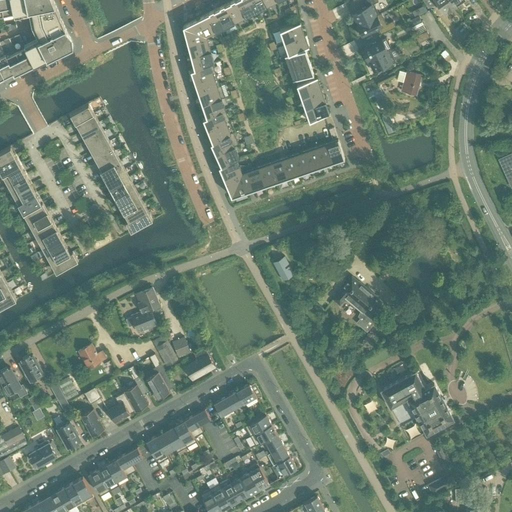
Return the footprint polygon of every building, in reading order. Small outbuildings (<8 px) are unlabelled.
[(14,14),(15,14),(12,0),(0,0),(4,16),(14,14)] [(12,0),(15,14),(28,11),(25,0),(12,0)] [(42,39),(38,41),(47,59),(73,46),(73,45),(70,36),(65,28),(53,0),(25,0),(28,11),(32,10),(35,25),(41,39),(42,39)] [(226,4),(225,4),(234,23),(235,22),(234,22),(245,17),(236,0),(234,0),(231,2),(229,3),(227,4),(226,4)] [(236,0),(245,17),(245,16),(251,13),(255,11),(256,12),(249,0),(236,0)] [(249,0),(256,12),(256,11),(262,8),(266,6),(266,7),(267,6),(263,0),(249,0)] [(357,24),(358,25),(379,14),(374,4),(378,1),(377,0),(365,0),(364,1),(367,6),(365,7),(352,14),(357,24)] [(423,0),(424,1),(424,0),(432,0),(434,2),(435,1),(439,5),(444,13),(447,10),(448,11),(455,6),(454,5),(450,0),(423,0)] [(215,10),(224,28),(224,27),(234,22),(234,23),(225,4),(224,5),(220,7),(218,8),(218,9),(216,9),(215,10)] [(205,15),(204,15),(213,33),(217,31),(223,27),(223,28),(224,28),(215,10),(214,10),(209,13),(207,14),(205,15)] [(357,24),(357,25),(363,36),(373,31),(376,30),(378,29),(380,34),(396,26),(393,20),(386,23),(381,13),(379,14),(358,25),(357,24)] [(186,24),(183,26),(187,40),(188,43),(188,44),(207,39),(207,38),(206,39),(206,36),(212,33),(213,33),(204,15),(203,15),(204,16),(202,17),(200,18),(199,17),(193,21),(186,24)] [(415,17),(407,21),(411,27),(422,21),(419,15),(415,17)] [(280,29),(284,42),(304,35),(302,28),(301,25),(300,23),(301,23),(300,22),(280,29)] [(415,36),(418,43),(430,37),(427,31),(415,36)] [(304,35),(284,42),(288,54),(305,48),(309,47),(308,46),(308,45),(306,40),(305,38),(305,37),(304,35)] [(373,44),(362,49),(368,61),(368,60),(389,49),(390,50),(392,49),(386,37),(375,42),(372,43),(373,44)] [(207,39),(188,44),(190,52),(191,55),(210,50),(209,48),(207,39)] [(38,41),(26,47),(35,65),(47,59),(38,41)] [(25,47),(16,52),(25,69),(35,65),(26,47),(25,47)] [(288,54),(285,56),(286,56),(287,59),(289,66),(290,67),(289,68),(309,61),(309,60),(308,57),(307,54),(305,48),(288,54)] [(389,49),(368,60),(374,71),(378,69),(395,61),(390,50),(389,49)] [(210,50),(191,55),(193,64),(194,64),(194,66),(194,67),(194,68),(194,69),(212,63),(214,62),(213,62),(212,60),(210,51),(210,50)] [(5,55),(15,75),(25,69),(16,52),(7,57),(5,55)] [(0,57),(0,69),(4,77),(13,73),(15,75),(5,55),(0,57)] [(309,61),(289,68),(290,68),(293,78),(294,79),(293,79),(293,80),(296,79),(314,73),(313,72),(312,69),(311,66),(309,61)] [(194,68),(191,70),(193,78),(194,78),(194,79),(195,81),(194,81),(195,81),(216,74),(215,74),(215,72),(212,63),(194,69),(194,68)] [(401,90),(408,92),(408,94),(412,95),(413,93),(416,94),(421,74),(410,71),(410,72),(406,71),(406,72),(399,70),(397,80),(403,82),(401,90)] [(216,74),(195,81),(197,89),(198,89),(198,90),(199,92),(198,92),(198,93),(211,89),(221,85),(219,86),(217,79),(215,75),(216,75),(216,74)] [(297,84),(301,96),(321,89),(317,77),(297,84)] [(211,89),(198,93),(201,101),(202,102),(202,103),(202,104),(221,98),(225,97),(225,96),(224,97),(220,86),(221,86),(221,85),(211,89)] [(375,95),(381,108),(387,105),(380,87),(373,90),(375,95)] [(301,96),(305,108),(325,101),(321,89),(301,96)] [(206,117),(207,117),(225,110),(225,109),(224,109),(221,98),(225,97),(221,98),(202,104),(206,117)] [(325,101),(305,108),(310,120),(330,114),(325,101)] [(71,113),(75,122),(94,112),(89,103),(71,113)] [(206,117),(203,118),(206,126),(207,126),(207,127),(208,129),(207,129),(207,130),(231,121),(231,120),(229,121),(228,119),(225,110),(207,117),(206,117)] [(75,122),(81,131),(96,123),(91,115),(94,113),(94,112),(75,122)] [(231,121),(207,130),(211,138),(212,140),(212,142),(213,142),(234,133),(234,132),(235,132),(235,131),(234,131),(230,121),(231,121)] [(81,131),(86,141),(101,133),(96,123),(81,131)] [(86,141),(91,150),(106,142),(101,133),(86,141)] [(212,142),(211,143),(214,151),(215,151),(216,153),(216,154),(234,146),(239,144),(238,143),(238,144),(233,133),(234,133),(213,142),(212,142)] [(338,140),(326,144),(332,161),(344,157),(338,140)] [(91,150),(96,160),(111,152),(106,142),(91,150)] [(326,144),(315,148),(321,165),(332,161),(326,144)] [(0,151),(0,163),(15,155),(10,146),(0,151)] [(234,146),(216,154),(219,162),(220,162),(221,164),(220,164),(221,165),(236,159),(240,157),(239,157),(236,151),(234,146)] [(315,148),(304,152),(310,169),(321,165),(315,148)] [(100,170),(101,170),(120,159),(119,158),(116,160),(111,152),(96,160),(101,169),(100,170)] [(304,152),(292,155),(298,173),(310,169),(304,152)] [(511,153),(500,159),(511,186),(511,153)] [(0,164),(1,164),(6,173),(21,164),(15,155),(0,163),(0,164)] [(292,155),(281,159),(287,177),(298,173),(292,155)] [(101,170),(105,179),(124,168),(120,159),(101,170)] [(221,165),(219,166),(222,174),(223,174),(223,175),(224,177),(223,177),(224,177),(241,170),(240,170),(238,165),(236,160),(237,160),(236,159),(221,165)] [(281,159),(270,163),(276,181),(287,177),(281,159)] [(270,163),(258,167),(264,185),(276,181),(270,163)] [(6,173),(11,182),(26,174),(21,164),(6,173)] [(258,167),(247,171),(253,189),(264,185),(258,167)] [(105,179),(110,187),(129,176),(124,168),(105,179)] [(241,170),(224,177),(231,196),(253,189),(247,171),(242,173),(241,170)] [(11,182),(16,192),(31,183),(26,174),(11,182)] [(110,187),(115,195),(134,185),(129,176),(110,187)] [(16,192),(21,201),(36,193),(31,183),(16,192)] [(115,195),(119,204),(138,193),(134,185),(115,195)] [(23,211),(24,212),(43,202),(42,201),(41,202),(36,193),(21,201),(26,209),(23,211)] [(119,204),(124,212),(143,202),(138,193),(119,204)] [(24,212),(28,221),(47,210),(43,202),(24,212)] [(126,221),(126,222),(147,210),(143,202),(124,212),(128,220),(126,221)] [(28,221),(33,229),(52,219),(47,210),(28,221)] [(147,210),(126,222),(131,231),(152,219),(147,210)] [(33,229),(38,238),(57,227),(52,219),(33,229)] [(38,238),(42,246),(61,236),(57,227),(38,238)] [(42,246),(47,255),(66,244),(61,236),(42,246)] [(47,255),(51,263),(73,251),(70,252),(66,244),(47,255)] [(73,251),(51,263),(56,272),(78,260),(73,251)] [(273,261),(283,280),(294,273),(284,255),(273,261)] [(340,304),(344,299),(346,296),(361,309),(358,316),(360,318),(356,322),(367,331),(374,322),(368,317),(369,316),(370,316),(382,302),(376,296),(358,281),(352,276),(339,291),(340,291),(333,298),(340,304)] [(0,296),(11,290),(11,289),(8,291),(3,282),(0,284),(0,296)] [(129,326),(135,324),(138,332),(157,324),(151,308),(160,304),(153,287),(136,293),(139,302),(138,302),(141,311),(131,315),(132,317),(126,319),(129,326)] [(11,290),(0,296),(0,308),(16,299),(11,290)] [(153,338),(156,344),(164,340),(161,335),(153,338)] [(173,341),(179,356),(190,351),(184,336),(173,341)] [(156,346),(166,366),(178,359),(167,340),(156,346)] [(79,350),(88,367),(106,357),(102,351),(97,353),(92,343),(79,350)] [(215,366),(213,362),(204,346),(193,352),(197,358),(185,365),(192,379),(215,366)] [(155,353),(149,356),(155,367),(161,364),(155,353)] [(22,358),(23,359),(20,361),(32,382),(39,378),(38,376),(43,373),(40,367),(41,366),(37,359),(36,359),(32,354),(30,355),(29,354),(22,358)] [(127,368),(133,379),(139,375),(133,365),(127,368)] [(14,372),(13,372),(10,367),(7,368),(7,367),(0,370),(0,371),(0,372),(0,377),(10,395),(17,391),(16,389),(21,386),(17,379),(18,379),(14,372)] [(432,384),(425,387),(416,370),(380,389),(390,407),(407,398),(408,399),(415,411),(414,411),(419,420),(419,419),(426,431),(427,433),(428,432),(452,419),(453,418),(452,416),(446,405),(446,404),(442,396),(441,396),(435,384),(434,383),(432,384)] [(170,391),(158,371),(145,378),(157,399),(170,391)] [(58,382),(67,399),(78,393),(69,376),(58,382)] [(50,385),(63,408),(69,405),(56,382),(50,385)] [(249,383),(237,390),(244,403),(245,402),(247,407),(258,401),(259,400),(256,396),(261,393),(255,382),(250,385),(249,383)] [(148,403),(137,383),(124,390),(124,391),(135,410),(135,411),(148,403)] [(95,386),(90,389),(96,400),(101,397),(95,386)] [(96,400),(90,389),(84,392),(90,403),(96,400)] [(237,390),(226,396),(233,408),(244,403),(237,390)] [(135,410),(124,391),(115,397),(118,403),(107,409),(115,422),(130,413),(135,410)] [(35,394),(28,398),(35,409),(41,406),(35,394)] [(225,397),(224,396),(221,398),(222,398),(214,403),(221,415),(233,408),(226,396),(225,397)] [(105,428),(102,422),(93,408),(80,415),(92,435),(105,428)] [(205,408),(184,420),(196,441),(197,441),(194,437),(204,432),(200,424),(211,418),(205,408)] [(245,426),(250,435),(272,423),(266,413),(259,418),(254,420),(249,423),(245,426)] [(184,420),(175,425),(187,447),(196,441),(184,420)] [(73,427),(70,421),(64,424),(63,421),(56,425),(68,447),(71,445),(72,447),(79,443),(78,441),(81,440),(77,434),(78,434),(74,426),(73,427)] [(250,435),(255,445),(277,433),(272,423),(250,435)] [(0,435),(0,457),(28,443),(18,425),(0,435)] [(175,427),(166,432),(178,452),(187,447),(175,425),(174,425),(175,427)] [(166,432),(157,437),(168,457),(169,457),(166,453),(175,448),(177,452),(178,452),(166,432)] [(265,440),(271,452),(284,445),(283,443),(284,443),(282,440),(281,440),(277,433),(255,445),(256,445),(265,440)] [(168,457),(157,437),(156,435),(146,441),(158,463),(168,457)] [(30,453),(32,455),(30,456),(34,463),(36,462),(37,465),(43,462),(44,463),(51,459),(50,458),(59,453),(52,441),(50,442),(48,439),(40,444),(41,447),(30,453)] [(271,452),(277,462),(290,455),(284,445),(271,452)] [(137,446),(116,458),(126,475),(136,470),(132,463),(143,457),(137,446)] [(0,460),(0,465),(4,473),(16,466),(9,455),(0,460)] [(277,462),(271,466),(278,477),(278,478),(284,475),(297,467),(290,455),(277,462)] [(116,458),(107,463),(117,481),(126,475),(116,458)] [(257,462),(248,468),(249,471),(259,489),(269,483),(269,482),(265,476),(262,470),(259,465),(257,462)] [(108,465),(99,470),(110,490),(108,486),(117,481),(107,463),(108,465)] [(110,490),(99,470),(98,468),(88,474),(100,496),(110,490)] [(249,471),(240,476),(250,494),(259,489),(249,471)] [(83,476),(74,481),(85,501),(94,496),(83,476)] [(215,476),(207,481),(210,486),(219,481),(215,476)] [(240,476),(231,482),(241,499),(250,494),(240,476)] [(228,478),(219,483),(230,502),(239,497),(240,499),(241,499),(231,482),(228,478)] [(428,484),(433,494),(443,489),(438,479),(428,484)] [(72,481),(70,482),(70,483),(66,486),(77,505),(85,501),(74,481),(73,482),(72,481)] [(219,483),(210,488),(222,510),(221,508),(230,502),(219,483)] [(66,486),(57,490),(69,511),(70,511),(69,510),(77,505),(66,486)] [(217,511),(222,510),(210,488),(200,494),(210,511),(217,511)] [(486,511),(486,500),(470,501),(469,488),(455,489),(456,503),(468,502),(468,511),(486,511)] [(58,493),(50,497),(58,511),(69,511),(57,490),(58,493)] [(301,503),(306,511),(315,511),(324,507),(317,495),(301,503)] [(41,499),(40,500),(47,511),(58,511),(50,497),(42,502),(41,499)] [(47,511),(40,500),(32,504),(36,511),(47,511)]
